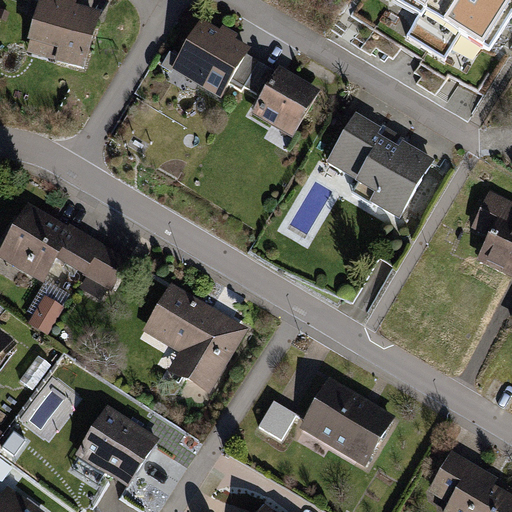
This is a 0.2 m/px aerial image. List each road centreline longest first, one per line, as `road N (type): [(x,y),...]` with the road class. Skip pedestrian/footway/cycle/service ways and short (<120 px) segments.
road 1 (residential): [(511,428),(73,168)]
road 2 (residential): [(239,0),(479,145)]
road 3 (residential): [(73,168),(171,6)]
